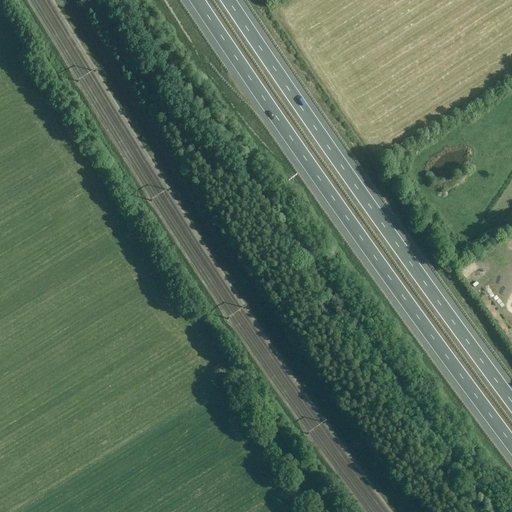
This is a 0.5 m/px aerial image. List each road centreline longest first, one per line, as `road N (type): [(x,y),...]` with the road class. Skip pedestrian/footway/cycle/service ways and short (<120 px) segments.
road 1 (track): [(413,511),(277,326),(74,0)]
road 2 (motorway): [(196,0),(511,450)]
road 3 (motorway): [(511,404),(227,0)]
